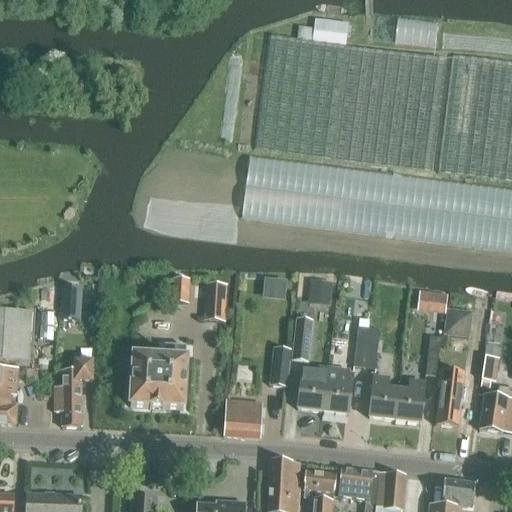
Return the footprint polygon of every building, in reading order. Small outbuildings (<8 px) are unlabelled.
[(346,25),(313,22),(310,44),(266,39),(252,151),(429,173),(442,61),(344,48),(346,25)] [(511,66),(449,59),(436,175),(511,183),(511,66)] [(329,301),(331,286),(312,284),(310,299),(329,301)] [(173,285),(172,305),(188,306),(189,286),(173,285)] [(205,299),(204,323),(224,324),(226,288),(210,287),(209,299),(205,299)] [(62,290),(59,322),(80,323),(82,291),(62,290)] [(32,314),(0,311),(0,361),(29,363),(32,314)] [(445,338),(466,341),(469,341),(472,317),(448,314),(445,338)] [(308,364),(312,325),(296,323),(292,363),(308,364)] [(358,331),(356,347),(353,371),(364,372),(369,332),(358,331)] [(369,332),(364,372),(375,373),(380,333),(369,332)] [(426,379),(436,380),(441,341),(430,340),(426,379)] [(186,363),(185,363),(186,350),(165,349),(164,362),(133,360),(130,410),(150,411),(150,412),(163,412),(183,413),(186,363)] [(270,389),(286,391),(291,353),(274,351),(270,389)] [(76,375),(62,375),(62,390),(55,390),(55,416),(62,416),(62,431),(81,431),(81,386),(92,386),(92,365),(76,365),(76,375)] [(18,372),(0,370),(0,428),(16,429),(17,409),(10,409),(11,398),(17,399),(18,372)] [(353,379),(349,378),(349,373),(328,370),(326,386),(323,415),(348,418),(353,379)] [(297,412),(323,415),(326,386),(316,385),(317,374),(302,373),(297,412)] [(436,429),(456,431),(458,431),(464,376),(440,373),(438,390),(440,391),(436,429)] [(369,421),(395,424),(398,394),(387,393),(389,383),(374,381),(369,421)] [(408,395),(398,394),(395,424),(420,427),(425,387),(410,385),(408,395)] [(479,433),(500,436),(511,437),(511,391),(499,390),(498,400),(484,399),(479,433)] [(224,440),(259,443),(261,407),(227,404),(224,440)] [(298,487),(300,467),(272,464),(268,511),(297,511),(300,487),(298,487)] [(375,511),(378,476),(341,472),(339,492),(338,492),(338,501),(365,505),(364,511),(375,511)] [(312,511),(331,511),(332,505),(333,505),(336,478),(306,475),(304,495),(304,496),(303,502),(313,503),(312,511)] [(375,511),(401,511),(404,480),(380,477),(379,476),(375,511)] [(429,507),(429,511),(460,511),(461,511),(473,511),(475,488),(444,485),(442,508),(429,507)] [(0,511),(12,511),(13,499),(0,498),(0,511)] [(80,511),(81,500),(26,498),(25,511),(80,511)] [(155,511),(156,503),(132,501),(131,511),(155,511)]
